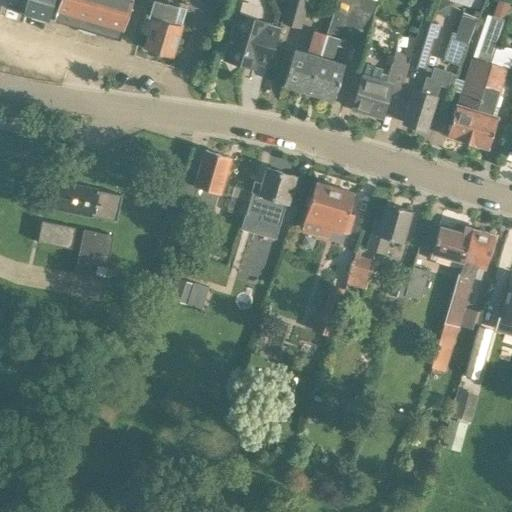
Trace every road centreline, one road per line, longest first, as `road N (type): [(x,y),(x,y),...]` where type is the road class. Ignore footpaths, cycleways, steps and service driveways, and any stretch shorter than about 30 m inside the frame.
road 1 (tertiary): [(511,205),(237,126),(115,108)]
road 2 (unclassified): [(0,125),(84,138),(109,129),(115,108)]
road 3 (residential): [(108,107),(46,57),(0,38)]
